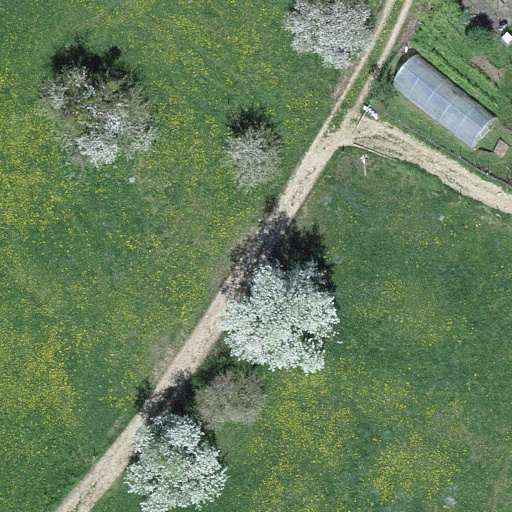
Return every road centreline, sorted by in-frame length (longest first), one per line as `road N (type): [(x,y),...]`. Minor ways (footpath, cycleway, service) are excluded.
road 1 (track): [(68,511),(227,320),(398,0)]
road 2 (track): [(333,128),(511,193)]
